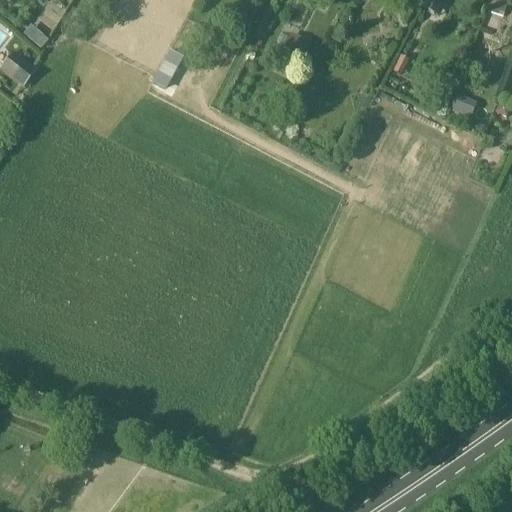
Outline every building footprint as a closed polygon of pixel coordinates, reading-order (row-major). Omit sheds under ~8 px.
[(507,3),(501,2),(501,0),(490,0),(487,12),(503,17),(507,3)] [(48,42),(31,27),(23,36),(41,51),(48,42)] [(291,35),(282,53),(300,62),(309,44),(291,35)] [(36,73),(35,72),(13,54),(0,70),(0,71),(23,90),(34,75),(36,73)] [(165,55),(152,83),(163,88),(177,60),(165,55)] [(469,117),(476,102),(455,93),(448,108),(469,117)] [(507,120),(510,112),(507,106),(500,103),(495,114),(507,120)]
